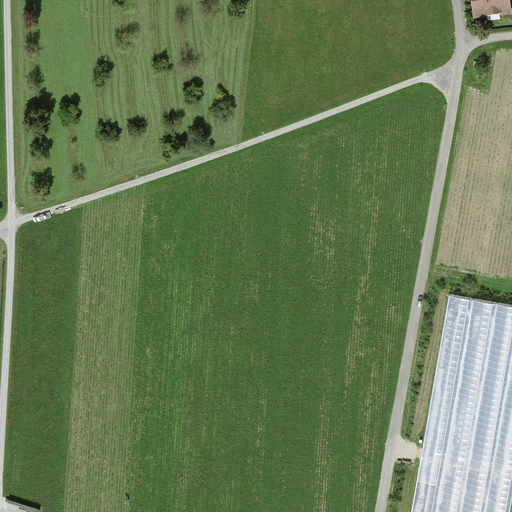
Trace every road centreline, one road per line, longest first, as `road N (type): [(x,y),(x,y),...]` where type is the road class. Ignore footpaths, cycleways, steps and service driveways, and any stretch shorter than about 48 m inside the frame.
road 1 (unclassified): [(457,0),(458,72),(381,511)]
road 2 (track): [(8,0),(12,224),(0,503)]
road 3 (track): [(0,228),(458,72)]
